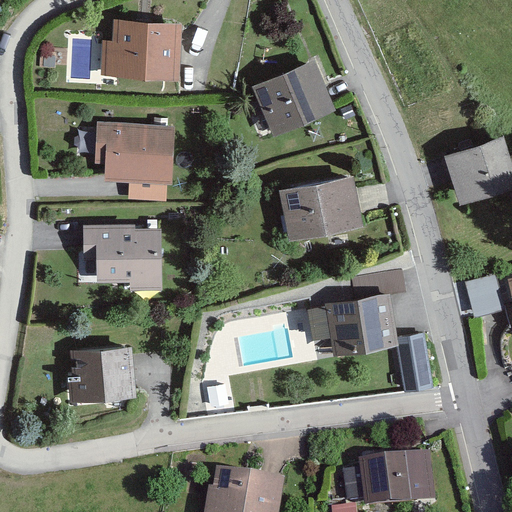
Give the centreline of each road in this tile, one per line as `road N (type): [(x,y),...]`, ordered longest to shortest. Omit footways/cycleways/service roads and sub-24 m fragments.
road 1 (unclassified): [(464,403),(198,432),(63,458),(0,446)]
road 2 (unclassified): [(464,403),(434,252),(400,140),(336,0)]
road 3 (unclassified): [(0,359),(17,276),(19,165),(10,82),(26,20),(53,0)]
